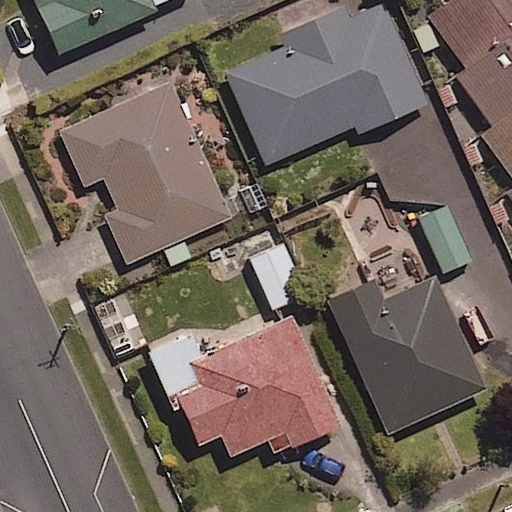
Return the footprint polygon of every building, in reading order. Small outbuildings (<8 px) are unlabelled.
[(152,0),(56,0),(39,8),(60,53),(157,9),(152,0)] [(274,7),(270,0),(200,0),(214,32),(274,7)] [(511,0),(450,0),(422,22),(462,75),(451,83),(489,134),(480,141),(511,183),(511,197),(508,200),(511,205),(511,0)] [(427,93),(386,1),(226,72),(268,164),(427,93)] [(172,81),(60,131),(85,187),(106,178),(119,208),(107,214),(129,263),(233,217),(172,81)] [(471,265),(448,208),(420,219),(444,276),(471,265)] [(305,299),(282,243),(250,257),(273,312),(305,299)] [(378,279),(330,301),(390,433),(490,388),(438,276),(387,299),(378,279)] [(294,315),(189,361),(199,382),(177,392),(200,444),(224,434),(233,455),(287,431),(294,447),(343,425),(294,315)]
